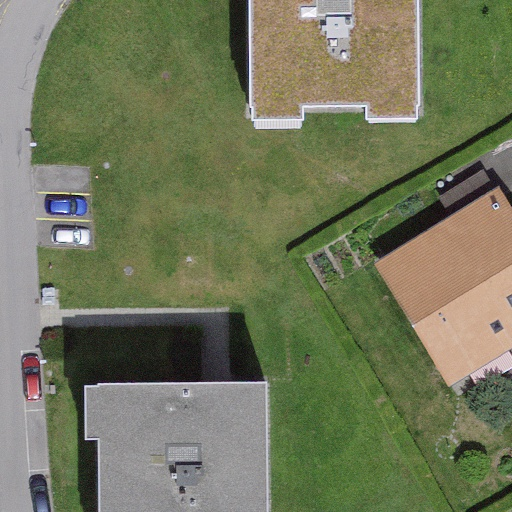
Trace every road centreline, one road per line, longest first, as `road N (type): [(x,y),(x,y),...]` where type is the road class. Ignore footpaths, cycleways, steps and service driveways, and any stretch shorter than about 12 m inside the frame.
road 1 (residential): [(19,511),(0,180)]
road 2 (residential): [(0,112),(16,33),(38,0)]
